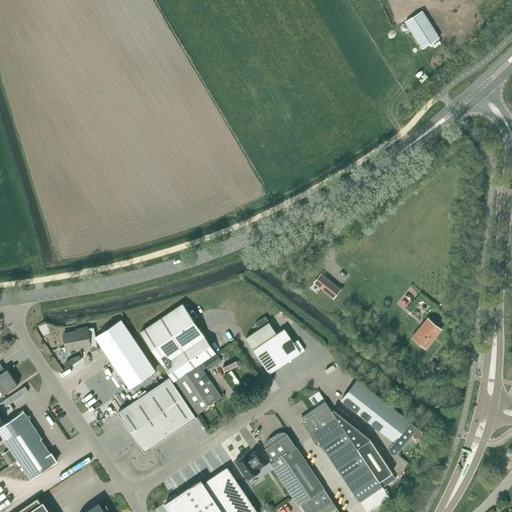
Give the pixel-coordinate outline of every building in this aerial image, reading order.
[(422,11),(405,22),(422,49),(440,38),(422,11)] [(358,231),(350,240),(356,245),(363,236),(358,231)] [(321,273),(313,282),(333,298),(341,289),(321,273)] [(174,381),(216,354),(205,337),(182,304),(141,332),(163,365),(174,381)] [(427,318),(412,337),(423,346),(433,335),(435,337),(441,330),(427,318)] [(121,321),(96,338),(129,388),(155,371),(121,321)] [(246,338),(254,349),(264,343),(274,336),(277,334),(269,322),(246,338)] [(77,331),(63,334),(66,350),(89,345),(90,351),(98,350),(93,327),(87,329),(87,327),(77,329),(77,331)] [(290,359),(300,352),(284,329),(277,334),(274,336),(290,359)] [(280,366),(290,359),(274,336),(264,343),(280,366)] [(270,373),(280,366),(264,343),(254,349),(270,373)] [(203,363),(208,370),(222,361),(217,353),(203,363)] [(71,358),(66,361),(69,366),(74,363),(71,358)] [(433,361),(429,367),(434,370),(437,365),(433,361)] [(0,365),(0,391),(2,395),(17,385),(8,372),(6,373),(1,365),(0,365)] [(204,386),(210,381),(199,365),(175,382),(191,406),(209,394),(204,386)] [(169,378),(117,412),(118,413),(132,434),(133,434),(134,435),(133,435),(134,436),(134,435),(136,438),(135,438),(136,439),(136,438),(138,441),(138,442),(139,442),(140,444),(140,445),(141,445),(142,444),(149,445),(150,447),(151,447),(151,446),(154,444),(154,445),(154,444),(155,443),(156,444),(195,418),(196,417),(195,416),(169,378)] [(357,379),(341,400),(394,441),(390,446),(390,447),(389,448),(389,449),(389,450),(390,450),(390,451),(390,452),(391,452),(391,453),(392,453),(394,454),(395,454),(396,453),(397,453),(397,452),(398,452),(417,427),(357,379)] [(191,406),(197,414),(222,398),(210,381),(204,386),(209,394),(191,406)] [(26,386),(0,404),(3,409),(29,392),(26,386)] [(382,486),(379,482),(357,449),(337,419),(336,419),(331,412),(325,402),(300,418),(312,437),(315,435),(360,502),(361,501),(382,486)] [(334,409),(331,412),(336,419),(337,419),(357,449),(370,440),(371,439),(334,409)] [(0,427),(0,434),(18,461),(44,445),(22,413),(0,427)] [(326,511),(335,506),(331,500),(323,489),(301,455),(288,436),(287,436),(286,435),(283,434),(279,435),(277,436),(278,438),(273,442),(271,440),(269,442),(267,445),(266,447),(268,449),(267,450),(274,462),(271,464),(297,504),(298,506),(301,504),(306,511),(326,511)] [(357,449),(379,482),(392,473),(387,465),(386,465),(384,464),(376,453),(377,451),(377,450),(370,440),(357,449)] [(44,445),(18,461),(31,479),(55,463),(44,445)] [(248,453),(235,461),(247,480),(260,471),(258,469),(269,461),(260,448),(249,455),(248,453)] [(9,465),(17,460),(10,449),(2,454),(9,465)] [(258,511),(228,466),(204,483),(217,503),(223,511),(258,511)] [(201,479),(190,487),(198,499),(206,511),(217,503),(204,483),(201,479)] [(382,486),(361,501),(368,511),(389,497),(382,486)] [(190,487),(165,504),(170,511),(178,511),(198,499),(190,487)] [(46,511),(37,498),(16,511),(105,511),(100,503),(86,511),(46,511)] [(198,499),(178,511),(203,511),(206,511),(198,499)] [(223,511),(217,503),(206,511),(203,511),(223,511)]
